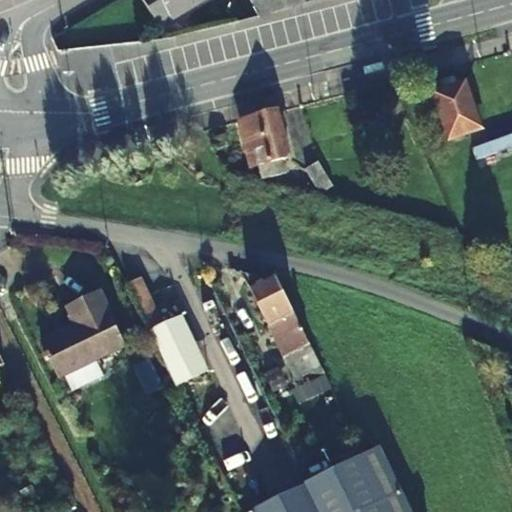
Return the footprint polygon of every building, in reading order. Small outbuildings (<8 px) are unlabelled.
[(142,0),(151,22),(166,12),(168,15),(196,0),(142,0)] [(304,1),(303,0),(250,0),(258,15),(260,18),(263,17),(305,4),(304,1)] [(241,36),(247,60),(278,53),(272,28),(241,36)] [(438,83),(441,94),(458,89),(454,77),(438,83)] [(466,86),(458,89),(441,94),(437,95),(452,139),(481,130),(466,86)] [(239,125),(251,167),(289,157),(277,114),(239,125)] [(214,139),(217,150),(226,147),(224,137),(214,139)] [(319,165),(306,173),(320,195),(333,187),(319,165)] [(150,331),(162,326),(139,279),(128,284),(150,331)] [(320,366),(276,280),(250,293),(288,366),(296,362),(303,375),(320,366)] [(60,378),(89,363),(124,345),(97,291),(65,308),(74,326),(40,344),(58,379),(60,378)] [(162,326),(150,331),(177,386),(207,371),(180,316),(162,326)] [(97,380),(89,363),(60,378),(69,395),(97,380)] [(250,511),(414,511),(381,448),(250,511)]
